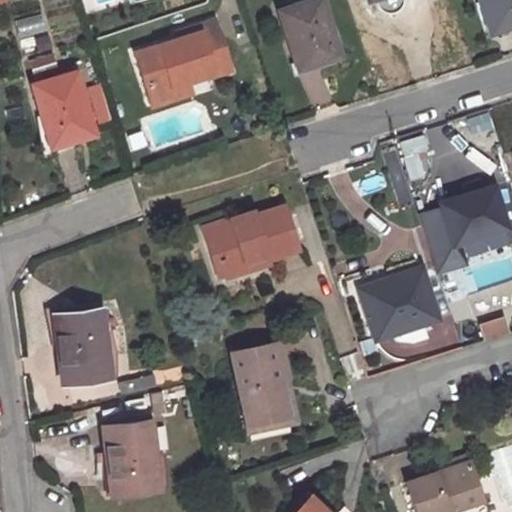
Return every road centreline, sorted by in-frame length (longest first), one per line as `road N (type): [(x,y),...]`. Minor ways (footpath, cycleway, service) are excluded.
road 1 (residential): [(293,145),(511,77)]
road 2 (residential): [(25,511),(0,365)]
road 3 (residential): [(134,205),(0,251)]
road 4 (residential): [(511,346),(385,388)]
